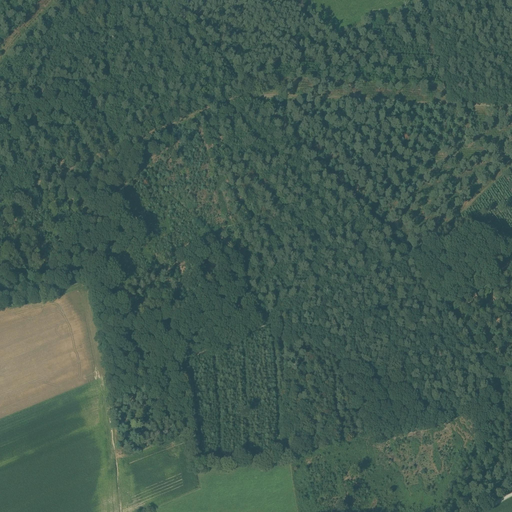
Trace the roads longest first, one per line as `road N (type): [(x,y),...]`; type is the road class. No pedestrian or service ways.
road 1 (track): [(37,186),(93,288),(114,392),(415,258)]
road 2 (track): [(511,106),(255,94),(37,186)]
road 3 (track): [(415,258),(164,0)]
road 4 (track): [(415,258),(497,386),(511,374)]
road 5 (track): [(511,162),(415,258)]
